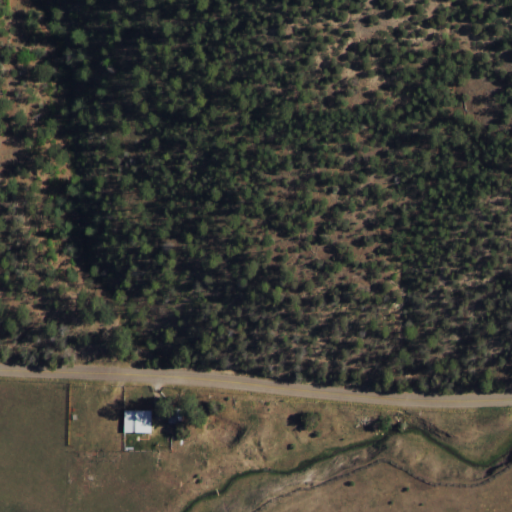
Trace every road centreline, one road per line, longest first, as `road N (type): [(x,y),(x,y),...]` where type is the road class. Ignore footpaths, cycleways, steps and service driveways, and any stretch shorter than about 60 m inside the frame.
road 1 (residential): [(511,404),(0,369)]
road 2 (residential): [(107,377),(75,511)]
